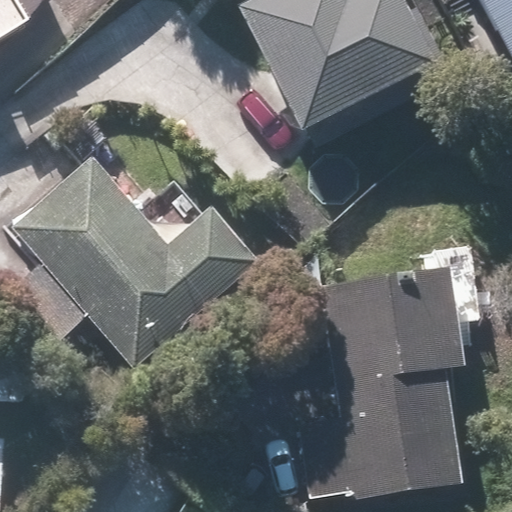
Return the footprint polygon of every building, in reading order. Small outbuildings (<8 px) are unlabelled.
[(0,0),(0,46),(53,16),(43,0),(0,0)] [(235,0),(241,12),(221,21),(279,146),(299,137),(415,83),(377,1),(378,0),(235,0)] [(511,0),(452,0),(497,88),(511,79),(511,0)] [(59,343),(80,322),(131,377),(244,271),(193,217),(155,253),(75,167),(0,236),(32,270),(10,291),(59,343)] [(298,511),(360,511),(445,502),(431,383),(469,379),(456,273),(273,294),(298,511)]
